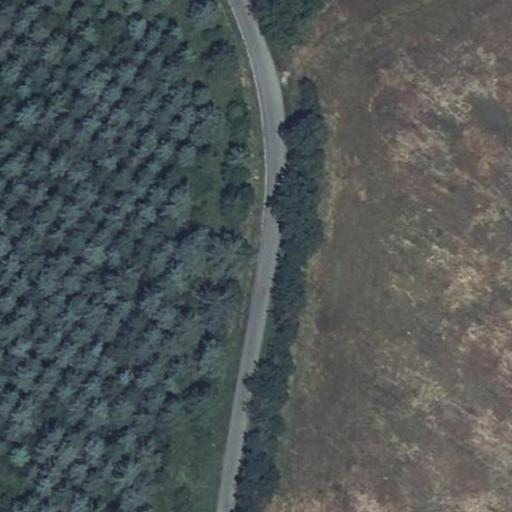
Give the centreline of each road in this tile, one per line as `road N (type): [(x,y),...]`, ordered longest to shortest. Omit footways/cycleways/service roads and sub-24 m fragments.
road 1 (unclassified): [(238,0),(266,60),(274,147),(222,511)]
road 2 (track): [(266,60),(413,0)]
